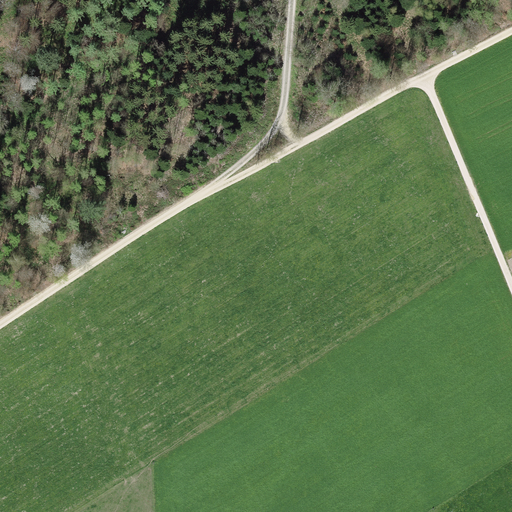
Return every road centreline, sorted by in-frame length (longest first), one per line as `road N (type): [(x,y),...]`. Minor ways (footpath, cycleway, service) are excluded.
road 1 (track): [(0,323),(194,199),(401,86),(426,85)]
road 2 (track): [(426,85),(511,287)]
